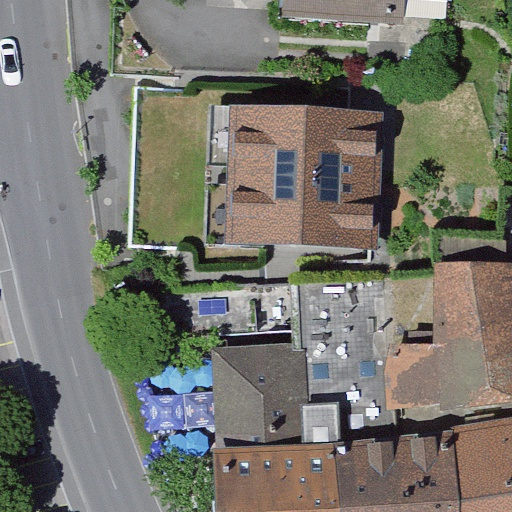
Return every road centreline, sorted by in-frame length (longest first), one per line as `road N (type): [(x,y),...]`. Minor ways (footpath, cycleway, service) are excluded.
road 1 (tertiary): [(35,156),(62,303),(106,461),(129,511)]
road 2 (tertiary): [(13,0),(35,156)]
